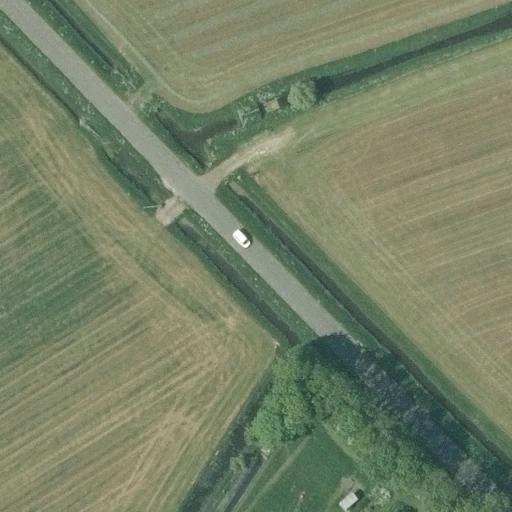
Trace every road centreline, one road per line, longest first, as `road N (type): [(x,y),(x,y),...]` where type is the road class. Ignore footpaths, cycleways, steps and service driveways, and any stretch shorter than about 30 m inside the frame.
road 1 (tertiary): [(504,511),(5,0)]
road 2 (track): [(511,65),(265,149)]
road 3 (track): [(265,149),(192,191),(126,248)]
